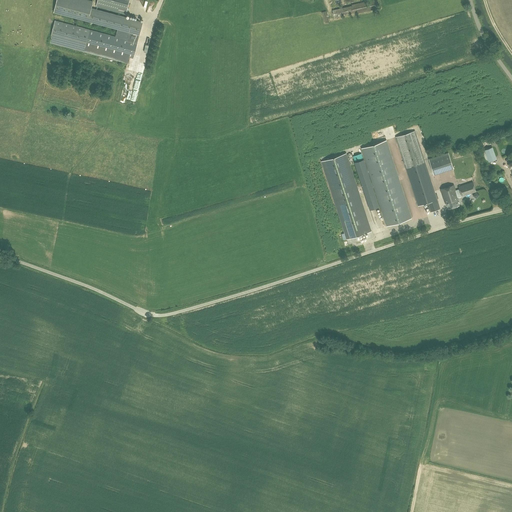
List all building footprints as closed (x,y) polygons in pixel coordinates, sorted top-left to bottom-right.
[(88,21),(129,32),(140,35),(143,22),(92,8),(93,1),(88,0),(56,0),(53,12),(88,21)] [(126,14),(129,0),(97,0),(96,6),(126,14)] [(378,9),(376,0),(373,0),(351,5),(352,6),(332,10),(334,18),(378,9)] [(138,42),(140,35),(129,32),(128,32),(117,30),(115,36),(55,20),(51,36),(52,37),(50,43),(127,63),(129,57),(133,58),(138,42)] [(133,83),(131,82),(127,97),(137,99),(141,83),(138,82),(139,78),(134,77),(133,83)] [(418,206),(427,203),(428,206),(422,208),(424,214),(440,209),(414,131),(395,138),(418,206)] [(506,136),(504,131),(488,137),(490,142),(506,136)] [(411,218),(386,141),(361,149),(387,226),(411,218)] [(497,159),(492,147),(484,150),(489,162),(497,159)] [(434,174),(453,168),(448,153),(429,159),(434,174)] [(346,239),(371,231),(346,154),(321,162),(344,233),(341,234),(343,240),(346,239)] [(457,199),(458,199),(458,197),(461,196),(462,197),(476,192),(473,181),(458,186),(459,189),(455,190),(454,185),(441,189),(445,203),(446,202),(448,208),(459,205),(457,199)]
